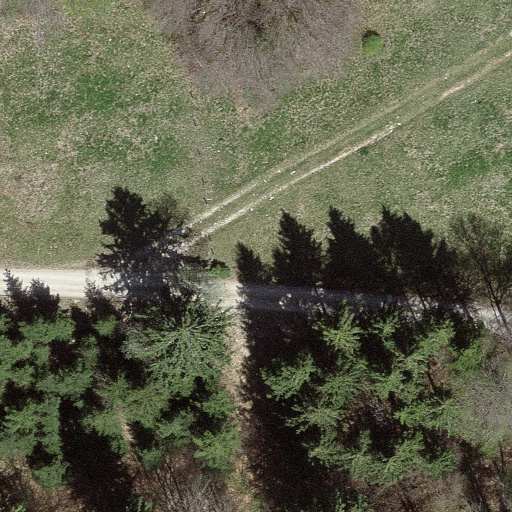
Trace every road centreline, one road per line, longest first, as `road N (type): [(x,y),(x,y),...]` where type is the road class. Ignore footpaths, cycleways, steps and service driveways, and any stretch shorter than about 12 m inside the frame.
road 1 (track): [(0,290),(511,330)]
road 2 (track): [(96,296),(511,49)]
